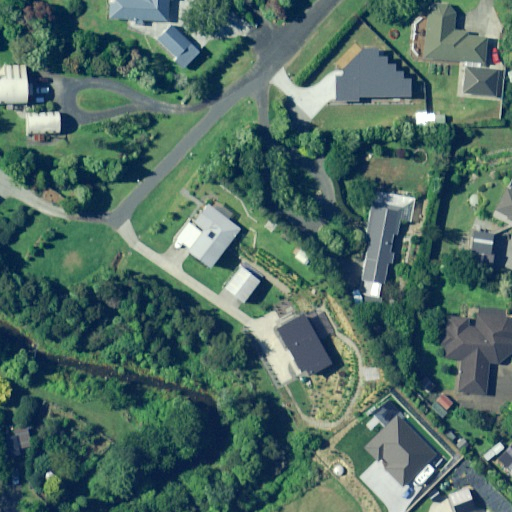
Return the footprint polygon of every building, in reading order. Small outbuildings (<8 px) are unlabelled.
[(106,0),(106,20),(132,21),(132,26),(138,26),(138,21),(164,22),(164,0),(106,0)] [(453,10),(433,8),(432,14),(424,14),(421,59),(481,64),(483,38),(464,37),(465,33),(451,31),(453,10)] [(196,53),(169,26),(154,40),(172,58),(170,60),(179,69),(196,53)] [(22,67),(0,67),(0,102),(23,103),(22,67)] [(495,71),(463,68),(460,94),(492,98),(495,71)] [(56,132),(55,114),(22,115),(23,133),(56,132)] [(511,193),(503,189),(490,213),(511,224),(511,193)] [(412,200),(372,192),(362,242),(366,243),(359,281),(362,282),(358,304),(377,308),(388,254),(387,253),(390,235),(394,236),(397,220),(407,222),(412,200)] [(237,230),(205,206),(191,223),(201,231),(184,251),(206,269),(237,230)] [(490,236),(470,233),(467,252),(487,255),(490,236)] [(256,283),(237,268),(220,290),(239,305),(256,283)] [(500,318),(474,314),(472,328),(465,327),(466,320),(445,317),(443,330),(440,330),(438,346),(441,347),(439,359),(459,362),(455,393),(482,397),(486,364),(495,365),(511,352),(511,327),(506,319),(500,318)]
